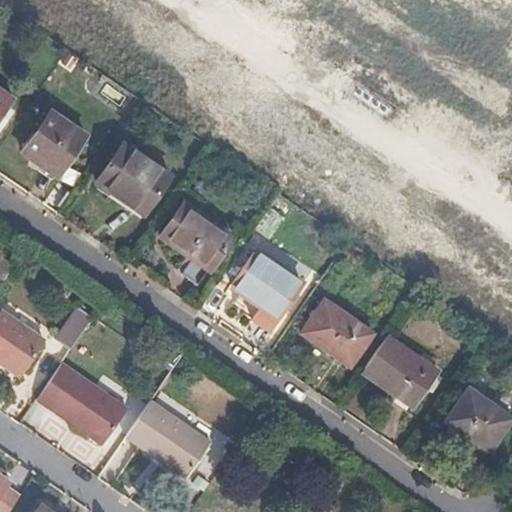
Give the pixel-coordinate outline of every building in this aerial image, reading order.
[(67,12),(57,33),(97,52),(107,31),(67,12)] [(83,138),(50,115),(21,157),(54,179),(83,138)] [(166,175),(118,142),(91,181),(108,193),(114,185),(144,205),(166,175)] [(179,203),(155,236),(187,257),(176,272),(194,284),(204,269),(206,270),(229,238),(179,203)] [(278,316),(301,284),(253,251),(230,283),(278,316)] [(210,284),(192,309),(207,319),(224,294),(210,284)] [(322,301),(300,334),(348,367),(372,335),(322,301)] [(43,342),(0,311),(0,362),(2,359),(22,373),(43,342)] [(59,331),(74,340),(87,320),(73,311),(59,331)] [(75,345),(59,334),(54,340),(70,352),(75,345)] [(440,369),(399,342),(372,380),(412,409),(440,369)] [(0,363),(19,377),(22,373),(2,359),(0,362),(0,363)] [(126,410),(61,365),(36,401),(70,424),(73,419),(105,441),(126,410)] [(486,452),(509,419),(465,388),(442,420),(486,452)] [(210,443),(151,401),(126,437),(186,478),(210,443)] [(102,445),(105,441),(73,419),(70,424),(102,445)] [(0,511),(6,511),(18,496),(6,487),(9,482),(0,476),(0,511)]
